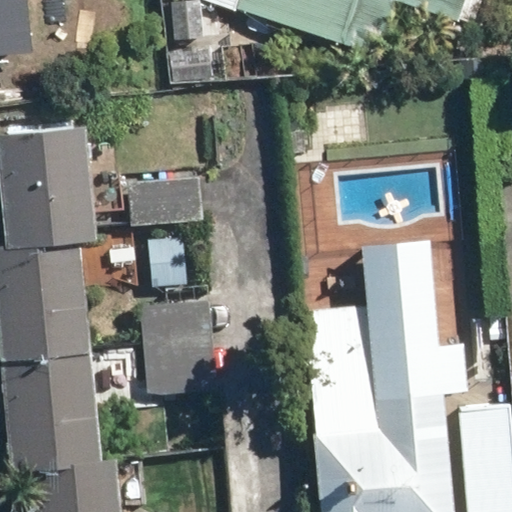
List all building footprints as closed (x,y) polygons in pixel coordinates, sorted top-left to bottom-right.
[(0,0),(0,84),(11,84),(2,0),(0,0)] [(207,0),(375,54),(392,0),(397,0),(456,19),(462,0),(207,0)] [(511,71),(498,73),(500,101),(511,100),(511,71)] [(10,243),(85,236),(105,235),(95,121),(1,130),(10,243)] [(202,172),(128,177),(131,223),(205,217),(202,172)] [(191,235),(153,236),(155,285),(193,284),(191,235)] [(0,325),(3,357),(95,349),(85,236),(10,243),(0,243),(0,325)] [(208,298),(139,304),(145,375),(214,369),(208,298)] [(367,325),(305,330),(321,511),(454,511),(442,369),(435,370),(429,298),(365,303),(367,325)] [(3,357),(12,467),(31,465),(106,458),(95,349),(3,357)] [(511,511),(511,439),(511,420),(455,424),(461,511),(511,511)] [(35,511),(128,511),(123,456),(106,458),(31,465),(35,511)]
